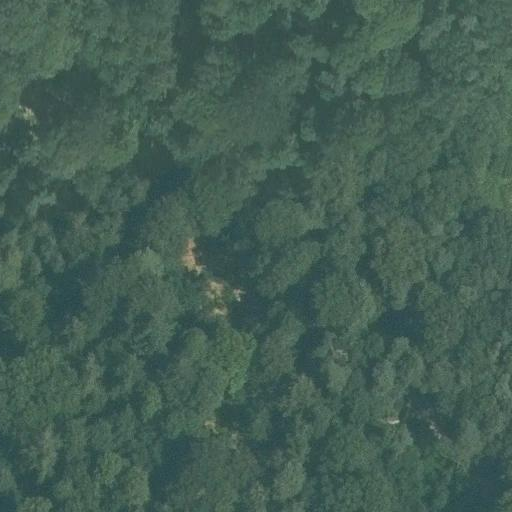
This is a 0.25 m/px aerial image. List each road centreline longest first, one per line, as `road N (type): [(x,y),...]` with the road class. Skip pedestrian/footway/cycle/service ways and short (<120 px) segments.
road 1 (track): [(503,511),(427,422),(405,420),(410,390),(356,296),(349,197),(393,0)]
road 2 (track): [(349,197),(242,138),(28,127),(0,116)]
